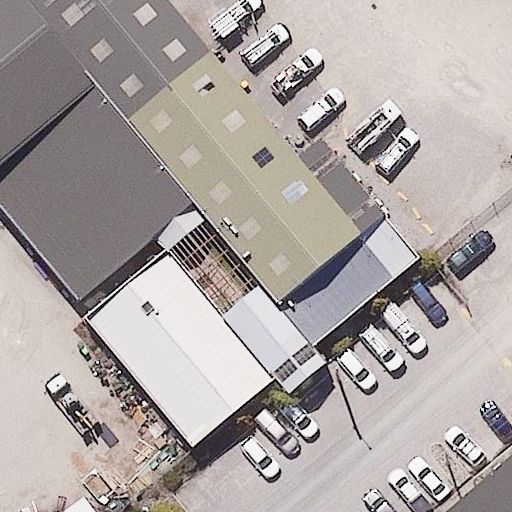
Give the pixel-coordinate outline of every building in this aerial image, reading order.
[(205,203),(33,0),(0,0),(0,205),(78,301),(205,203)] [(178,0),(33,0),(205,203),(290,300),(369,226),(178,0)] [(275,389),(165,258),(87,323),(197,454),(275,389)] [(266,290),(225,325),(295,409),(337,374),(266,290)] [(511,511),(511,471),(463,511),(511,511)]
